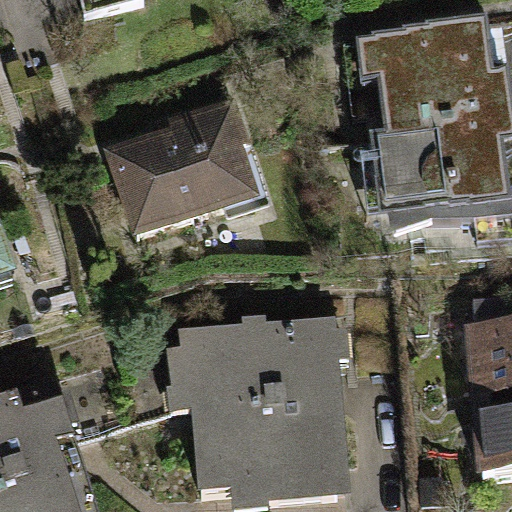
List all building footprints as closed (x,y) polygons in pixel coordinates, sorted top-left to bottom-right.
[(363,131),(369,184),(501,169),(511,168),(511,114),(509,88),(494,90),(488,40),(344,56),(352,132),(363,131)] [(223,129),(95,168),(125,266),(253,228),(223,129)] [(509,234),(501,169),(369,184),(376,248),(509,234)] [(0,255),(0,307),(14,303),(0,255)] [(324,330),(180,342),(193,502),(256,497),(256,511),(296,511),(329,509),(328,505),(334,504),(333,491),(337,490),(324,330)] [(511,335),(463,339),(475,485),(511,481),(511,335)] [(102,511),(65,386),(0,405),(0,511),(102,511)]
